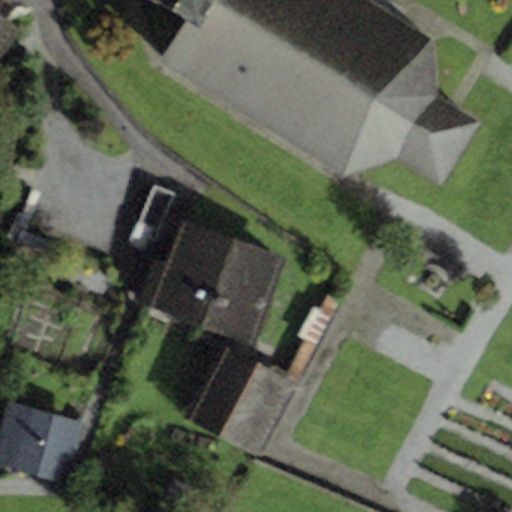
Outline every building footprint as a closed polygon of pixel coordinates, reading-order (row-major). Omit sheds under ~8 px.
[(440,180),(475,123),(457,111),(433,97),(430,41),(362,0),(156,0),(191,22),(166,60),(345,172),(397,153),(421,169),(440,180)] [(0,46),(11,31),(0,22),(0,46)] [(170,204),(167,192),(159,189),(132,242),(147,245),(149,240),(155,241),(170,204)] [(166,264),(159,262),(146,298),(194,318),(222,246),(179,231),(166,264)] [(278,266),(222,246),(194,318),(252,339),(278,266)] [(225,354),(192,415),(254,447),(286,386),(225,354)] [(10,411),(0,442),(0,458),(62,479),(75,432),(10,411)]
